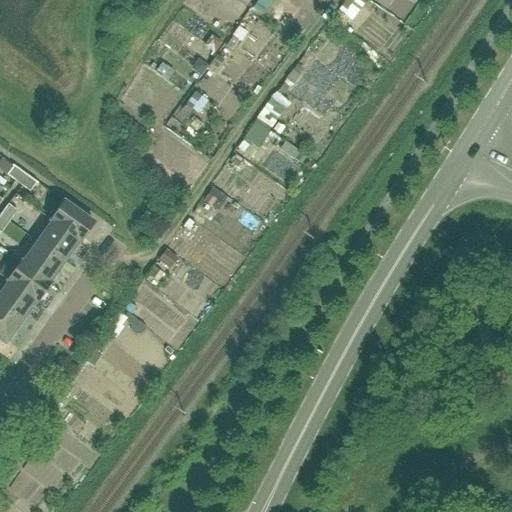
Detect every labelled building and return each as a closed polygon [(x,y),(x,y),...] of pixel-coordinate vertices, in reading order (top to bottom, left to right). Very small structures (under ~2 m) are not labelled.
[(396,57),(415,32),(371,0),(353,0),(343,14),(342,13),(327,32),(334,37),(318,59),(337,73),(360,42),(349,34),(355,26),(396,57)] [(221,29),(209,45),(222,55),(235,39),(221,29)] [(248,156),(275,174),(291,150),(275,140),(271,146),(260,139),(248,156)] [(239,157),(230,171),(286,204),(295,190),(239,157)] [(13,167),(7,176),(18,184),(24,175),(13,167)] [(18,184),(29,192),(35,183),(24,175),(18,184)] [(51,223),(50,224),(78,243),(92,223),(63,202),(50,222),(51,223)] [(0,215),(0,216),(8,222),(16,211),(8,205),(0,215)] [(255,244),(267,222),(243,208),(231,231),(255,244)] [(50,224),(36,244),(62,262),(70,251),(71,252),(78,243),(50,224)] [(20,263),(49,284),(56,273),(55,272),(62,262),(36,244),(22,263),(20,262),(20,263)] [(174,277),(186,265),(173,251),(161,262),(174,277)] [(7,284),(34,304),(33,303),(34,301),(35,302),(49,284),(20,263),(6,282),(8,283),(7,284)] [(181,282),(209,300),(219,284),(191,266),(181,282)] [(163,287),(168,273),(156,269),(151,283),(163,287)] [(7,284),(0,293),(0,310),(18,323),(27,311),(28,312),(34,304),(7,284)] [(18,323),(0,310),(0,340),(4,343),(6,341),(7,342),(13,333),(12,332),(18,323)]
